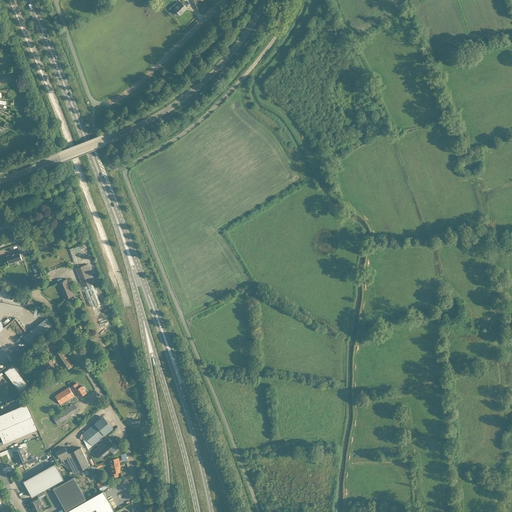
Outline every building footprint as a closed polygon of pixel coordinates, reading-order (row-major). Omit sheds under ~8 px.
[(179,14),(180,15),(187,8),(181,2),(174,9),(178,13),(178,14),(179,14)] [(16,228),(11,233),(17,240),(22,236),(16,228)] [(69,249),(74,263),(78,262),(73,248),(69,249)] [(22,260),(19,251),(6,256),(9,265),(22,260)] [(88,264),(76,268),(83,287),(92,283),(95,282),(88,264)] [(43,278),(40,271),(31,275),(34,282),(43,278)] [(66,279),(62,281),(58,283),(61,290),(61,289),(65,299),(73,295),(66,279)] [(92,283),(83,287),(91,307),(100,303),(92,283)] [(23,336),(30,345),(53,326),(47,318),(23,336)] [(52,339),(43,345),(47,351),(56,346),(52,339)] [(60,348),(56,351),(53,353),(65,371),(73,366),(60,348)] [(43,363),(49,371),(56,366),(51,360),(49,361),(48,359),(43,363)] [(13,366),(8,369),(4,372),(16,387),(5,395),(9,400),(20,392),(24,389),(28,386),(13,366)] [(84,386),(83,387),(82,386),(80,387),(77,383),(70,387),(74,393),(76,392),(80,397),(86,393),(85,390),(86,389),(84,386)] [(69,387),(55,396),(60,404),(74,395),(69,387)] [(0,429),(32,416),(27,404),(26,404),(0,415),(0,429)] [(79,411),(74,404),(53,418),(58,425),(79,411)] [(32,416),(0,429),(0,434),(4,443),(37,428),(32,416)] [(82,434),(81,435),(88,449),(92,446),(107,433),(111,430),(113,428),(112,427),(103,416),(101,418),(82,434)] [(109,438),(105,441),(93,450),(101,459),(111,450),(114,454),(120,449),(117,445),(120,443),(116,438),(111,441),(109,438)] [(60,456),(67,453),(68,453),(67,451),(67,450),(67,449),(66,449),(65,447),(57,451),(55,453),(57,458),(60,456),(60,457),(60,456)] [(67,453),(60,456),(62,460),(67,457),(74,473),(90,465),(81,447),(77,449),(78,451),(72,453),(72,452),(68,454),(67,453)] [(22,448),(17,450),(13,452),(18,463),(26,460),(22,448)] [(118,458),(113,459),(109,460),(110,466),(111,466),(113,473),(111,473),(112,477),(118,476),(117,472),(120,472),(118,463),(119,463),(118,458)] [(32,497),(64,480),(55,464),(24,481),(32,497)] [(66,511),(86,499),(74,477),(52,489),(56,497),(58,496),(66,511)] [(97,484),(100,490),(112,484),(109,478),(97,484)] [(103,491),(65,511),(111,511),(114,511),(103,491)] [(39,498),(30,503),(28,504),(31,510),(32,510),(33,511),(37,511),(42,510),(40,506),(42,505),(39,498)]
